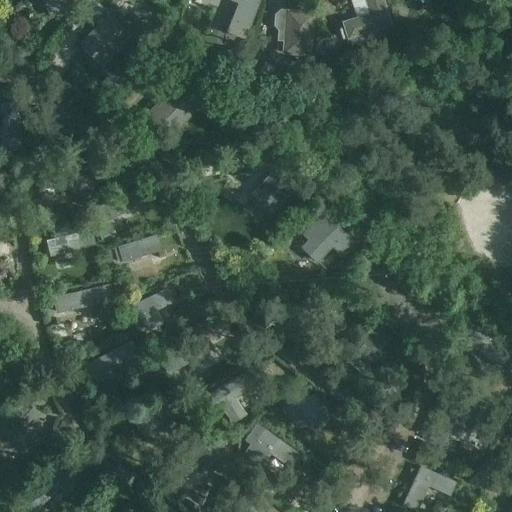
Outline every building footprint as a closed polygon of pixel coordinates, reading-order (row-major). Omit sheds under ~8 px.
[(39,0),(48,18),(62,11),(56,0),(39,0)] [(229,0),(243,12),(253,0),(229,0)] [(347,38),(348,38),(351,47),(387,36),(384,27),(390,26),(382,0),(365,0),(369,14),(343,23),(347,38)] [(310,57),(313,12),(280,10),(273,14),(273,26),(277,31),(276,41),(282,41),(281,54),(310,57)] [(108,17),(80,45),(102,66),(129,37),(108,17)] [(283,58),(272,51),(264,62),(276,70),(283,58)] [(177,84),(150,113),(172,134),(199,105),(177,84)] [(0,108),(3,130),(0,130),(0,142),(0,144),(5,144),(6,150),(22,148),(16,104),(0,106),(0,108)] [(237,142),(229,150),(248,167),(255,159),(237,142)] [(270,169),(246,198),(269,217),(292,190),(270,169)] [(135,189),(94,210),(102,224),(142,203),(135,189)] [(316,231),(301,248),(317,263),(332,247),(338,252),(346,244),(317,218),(310,226),(316,231)] [(165,290),(128,307),(134,320),(142,316),(148,330),(161,324),(155,310),(171,303),(165,290)] [(330,302),(299,318),(307,332),(322,323),(329,336),(344,328),(330,302)] [(108,306),(100,308),(103,321),(111,319),(108,306)] [(467,319),(457,330),(463,335),(460,340),(473,351),(476,346),(499,365),(508,354),(467,319)] [(381,324),(350,360),(361,371),(393,334),(381,324)] [(247,372),(206,399),(214,411),(223,405),(234,421),(246,413),(236,398),(255,385),(247,372)] [(448,395),(429,438),(442,444),(454,420),(471,427),(479,409),(448,395)] [(297,396),(287,410),(294,425),(311,426),(320,413),(313,398),(297,396)] [(247,436),(245,439),(252,445),(245,454),(257,463),(266,451),(282,463),(292,450),(256,424),(247,436)] [(4,425),(0,429),(0,471),(1,472),(25,443),(4,425)] [(217,428),(176,464),(187,476),(227,440),(217,428)] [(234,466),(226,458),(213,470),(222,478),(234,466)] [(55,461),(23,495),(34,506),(55,483),(65,492),(74,482),(64,473),(66,472),(55,461)] [(420,466),(403,504),(416,510),(428,485),(448,494),(454,480),(420,466)] [(326,486),(331,473),(322,469),(317,482),(326,486)] [(238,493),(230,504),(239,511),(263,511),(257,507),(262,501),(246,489),(241,495),(238,493)]
